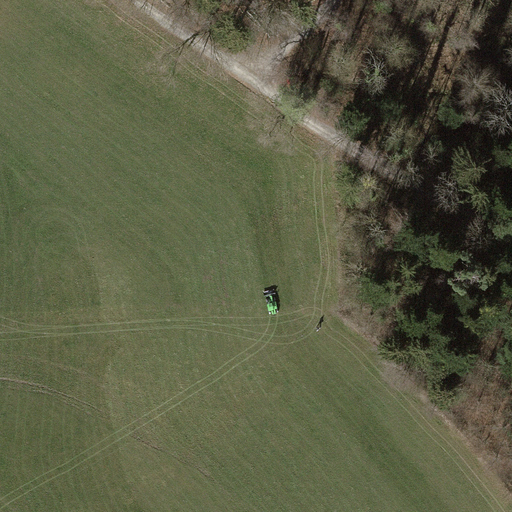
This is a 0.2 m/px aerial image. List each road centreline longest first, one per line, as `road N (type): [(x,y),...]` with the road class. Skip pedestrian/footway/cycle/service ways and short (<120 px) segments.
road 1 (track): [(511,230),(379,163),(244,75)]
road 2 (track): [(137,0),(244,75)]
